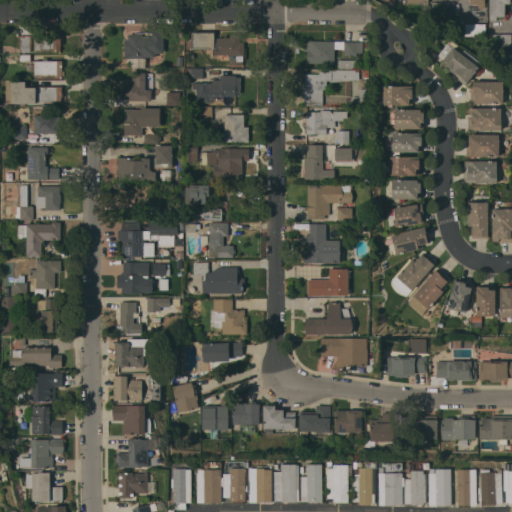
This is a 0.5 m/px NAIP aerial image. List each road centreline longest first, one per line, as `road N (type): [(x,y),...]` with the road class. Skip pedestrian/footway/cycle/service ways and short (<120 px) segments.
road 1 (residential): [(93,0),(94,511)]
road 2 (residential): [(360,12),(0,9)]
road 3 (tertiary): [(279,0),(276,357)]
road 4 (residential): [(511,261),(477,261),(455,242),(447,223),(448,112),(437,87),(384,27),(360,12)]
road 5 (residential): [(511,396),(426,396),(299,380),(276,357)]
